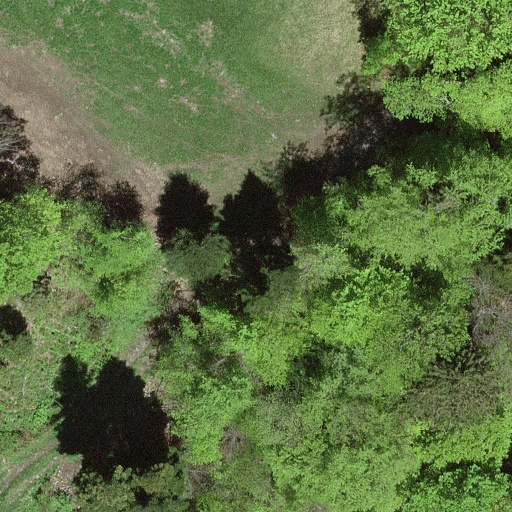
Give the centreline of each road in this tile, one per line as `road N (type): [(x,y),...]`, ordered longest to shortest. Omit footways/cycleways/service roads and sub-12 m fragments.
road 1 (track): [(0,508),(410,95),(492,0)]
road 2 (unclassified): [(385,511),(511,411)]
